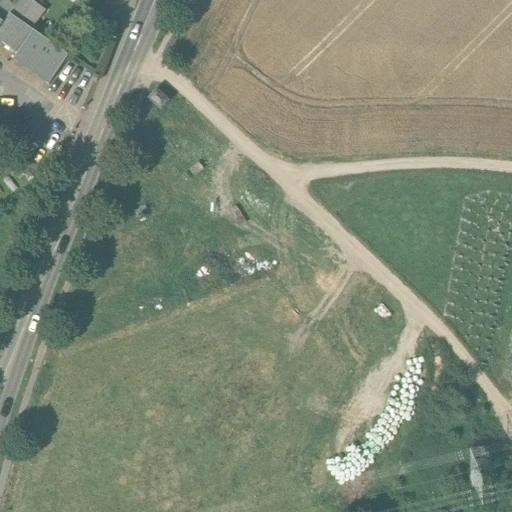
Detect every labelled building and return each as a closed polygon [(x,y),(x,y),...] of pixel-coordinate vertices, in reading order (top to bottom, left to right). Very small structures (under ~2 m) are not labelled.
[(37,24),(45,13),(28,0),(18,0),(14,7),(26,16),(37,24)] [(8,15),(9,16),(20,24),(26,16),(14,7),(8,15)] [(9,16),(3,25),(30,44),(36,35),(20,24),(9,16)] [(170,103),(157,91),(148,101),(161,112),(170,103)] [(0,109),(0,145),(13,155),(28,127),(0,109)]
